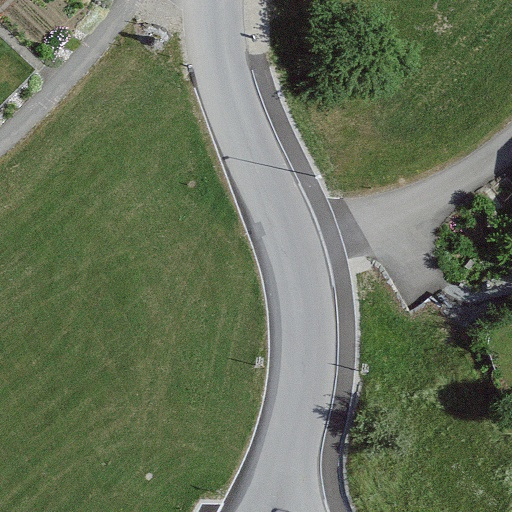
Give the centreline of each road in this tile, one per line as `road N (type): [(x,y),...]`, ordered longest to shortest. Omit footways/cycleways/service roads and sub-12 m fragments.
road 1 (residential): [(292,249),(303,358),(278,511)]
road 2 (residential): [(209,0),(292,249)]
road 3 (residential): [(292,249),(399,214),(511,150)]
